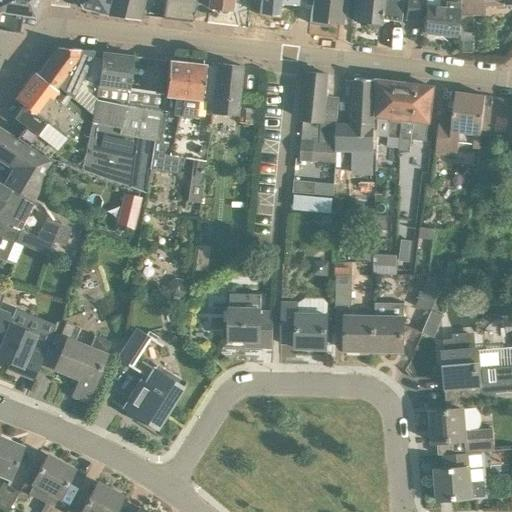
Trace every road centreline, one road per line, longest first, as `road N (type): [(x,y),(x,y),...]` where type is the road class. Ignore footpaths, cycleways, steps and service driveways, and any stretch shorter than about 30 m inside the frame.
road 1 (residential): [(511,78),(45,27)]
road 2 (residential): [(404,511),(396,414),(362,384),(245,385),(227,395),(168,485)]
road 3 (residential): [(168,485),(0,406)]
